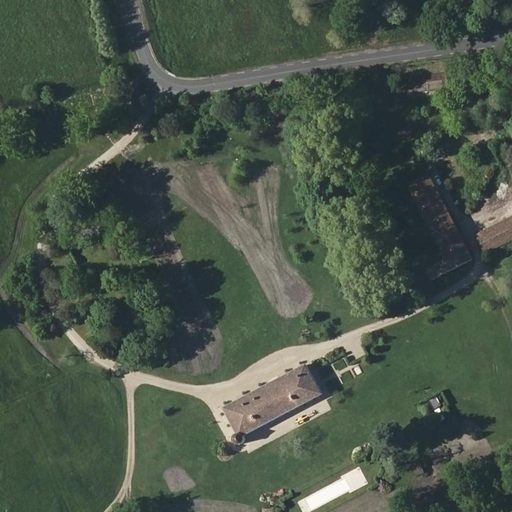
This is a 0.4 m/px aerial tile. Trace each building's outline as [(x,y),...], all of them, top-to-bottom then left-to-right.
[(473,259),(430,175),(409,186),(446,259),(427,269),(433,280),(473,259)] [(511,240),(511,216),(493,227),(502,245),(511,240)] [(502,245),(493,227),(477,235),(486,253),(502,245)] [(306,365),(225,408),(238,434),(236,435),(235,437),(234,439),(235,441),(236,443),(237,444),(239,444),(241,444),(243,444),(244,443),(245,442),(245,440),(245,439),(244,437),(244,436),(323,394),(306,365)] [(433,408),(442,406),(440,397),(431,398),(433,408)] [(417,476),(427,471),(421,460),(411,465),(417,476)] [(360,468),(297,500),(302,511),(309,511),(368,482),(360,468)]
